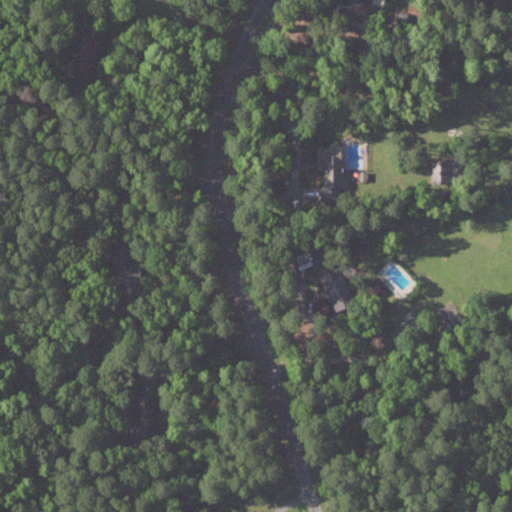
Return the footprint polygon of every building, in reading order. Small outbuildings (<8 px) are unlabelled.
[(107,34),(81,30),(73,77),(91,80),(96,49),(105,50),(107,34)] [(444,181),(443,159),(426,160),(427,182),(444,181)] [(115,269),(111,269),(117,297),(143,292),(131,240),(109,245),(115,269)] [(349,299),(336,266),(315,274),(328,307),(349,299)] [(132,434),(148,434),(149,394),(133,393),(132,434)]
